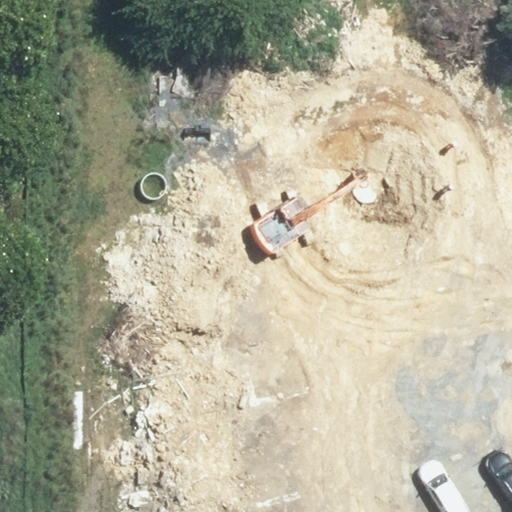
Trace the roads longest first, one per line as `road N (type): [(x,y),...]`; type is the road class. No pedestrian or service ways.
road 1 (residential): [(432,207),(431,511)]
road 2 (residential): [(451,0),(432,207)]
